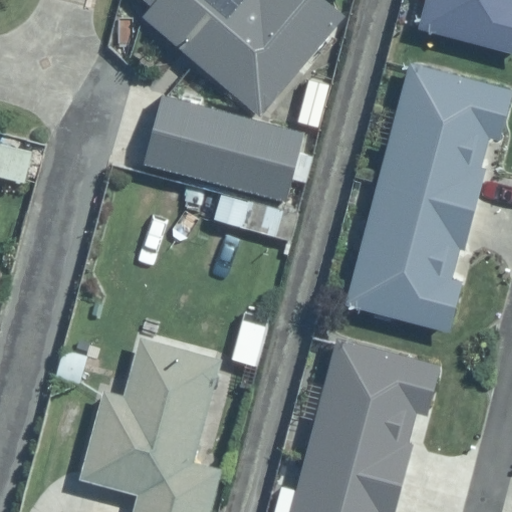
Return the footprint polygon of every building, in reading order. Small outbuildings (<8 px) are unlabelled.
[(149,0),(154,4),(144,16),(262,112),(342,14),(324,0),(149,0)] [(511,0),(424,0),(415,33),(511,60),(511,0)] [(511,96),(409,69),(377,186),(477,214),(487,178),(481,176),(490,144),(502,146),(511,109),(511,96)] [(324,125),(333,80),(308,76),(299,120),(324,125)] [(161,98),(145,162),(286,196),(302,132),(161,98)] [(0,137),(0,174),(29,181),(38,147),(0,137)] [(344,310),(448,339),(461,293),(450,290),(457,255),(465,257),(477,214),(377,186),(344,310)] [(137,495),(132,511),(213,511),(226,467),(193,458),(221,360),(141,338),(125,393),(100,387),(75,477),(137,495)] [(338,349),(306,467),(406,495),(416,458),(410,456),(419,424),(431,427),(444,378),(338,349)] [(293,511),(401,511),(406,495),(306,467),(293,511)]
